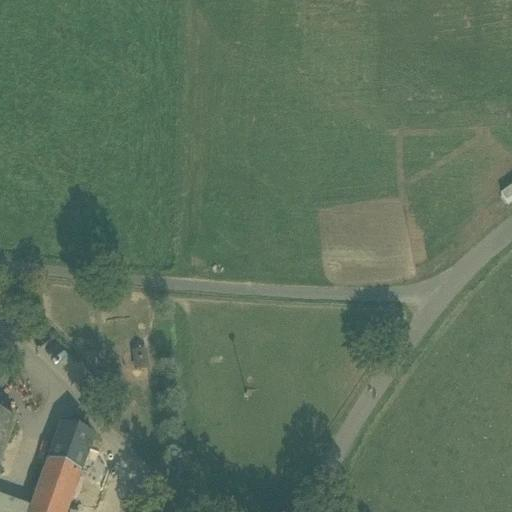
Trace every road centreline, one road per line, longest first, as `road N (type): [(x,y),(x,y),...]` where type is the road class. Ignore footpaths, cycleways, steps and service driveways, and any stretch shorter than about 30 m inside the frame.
road 1 (unclassified): [(442,292),(354,298),(0,267)]
road 2 (unclassified): [(442,292),(338,431),(312,511)]
road 3 (unclassified): [(165,505),(0,336)]
